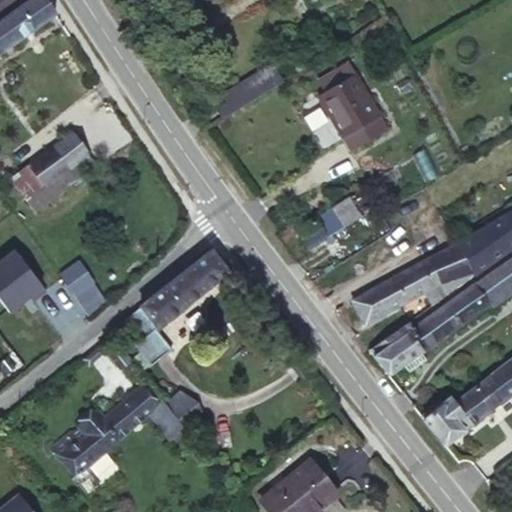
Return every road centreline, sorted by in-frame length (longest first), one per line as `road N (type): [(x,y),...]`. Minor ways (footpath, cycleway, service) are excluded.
road 1 (secondary): [(221,207),(462,511)]
road 2 (residential): [(221,207),(0,389)]
road 3 (secondary): [(79,0),(221,207)]
